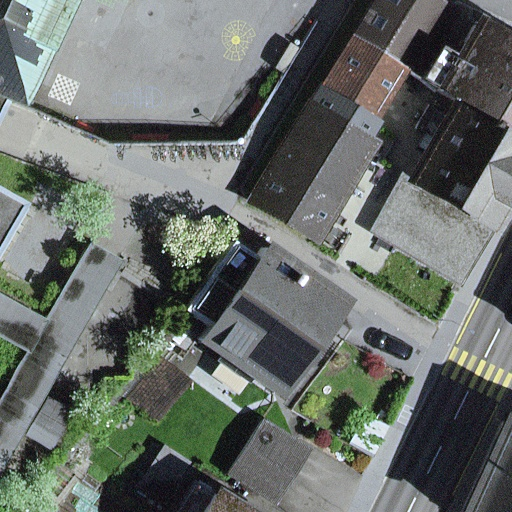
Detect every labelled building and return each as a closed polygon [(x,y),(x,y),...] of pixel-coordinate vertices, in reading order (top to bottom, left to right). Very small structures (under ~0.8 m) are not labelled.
[(0,0),(0,95),(5,98),(16,103),(62,0),(0,0)] [(401,67),(412,73),(425,53),(450,14),(425,0),(374,0),(352,37),(401,67)] [(425,53),(412,73),(456,102),(511,134),(511,45),(476,24),(449,68),(425,53)] [(370,145),(359,138),(401,67),(352,37),(253,203),(313,239),(370,145)] [(372,231),(458,283),(511,191),(511,134),(456,102),(448,115),(430,105),(416,129),(433,139),(411,177),(404,172),(372,231)] [(0,229),(13,206),(0,198),(0,229)] [(261,249),(253,261),(231,245),(208,278),(306,349),(338,304),(261,249)] [(0,474),(118,266),(99,254),(85,247),(41,325),(0,302),(0,335),(27,350),(0,397),(0,474)] [(199,340),(274,394),(306,349),(208,278),(185,311),(208,327),(199,340)] [(162,361),(129,400),(153,419),(185,381),(162,361)] [(36,418),(59,431),(71,409),(49,396),(36,418)] [(261,422),(228,473),(275,504),(308,453),(261,422)] [(511,511),(511,427),(501,423),(461,511),(511,511)] [(235,511),(191,485),(174,511),(235,511)]
